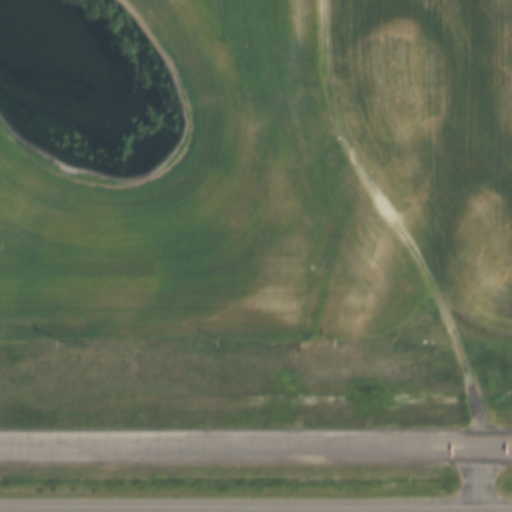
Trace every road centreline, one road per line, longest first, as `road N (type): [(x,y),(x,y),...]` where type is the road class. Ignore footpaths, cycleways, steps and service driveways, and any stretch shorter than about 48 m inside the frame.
road 1 (trunk): [(511,453),(0,452)]
road 2 (track): [(478,453),(475,398),(435,295),(337,149),(325,115),(321,0)]
